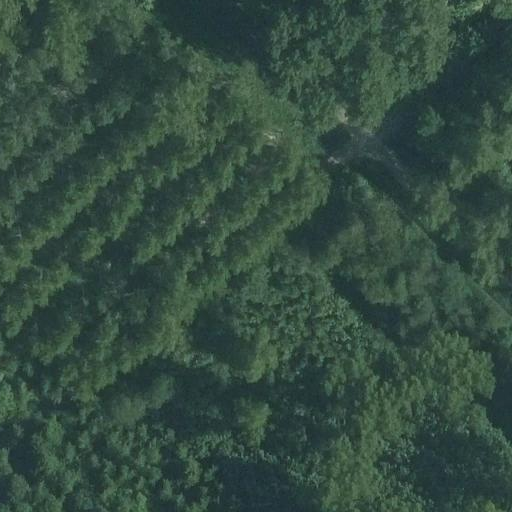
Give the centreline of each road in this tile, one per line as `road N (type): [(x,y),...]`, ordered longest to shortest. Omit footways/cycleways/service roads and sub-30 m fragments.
road 1 (track): [(0,443),(511,14)]
road 2 (track): [(210,0),(511,284)]
